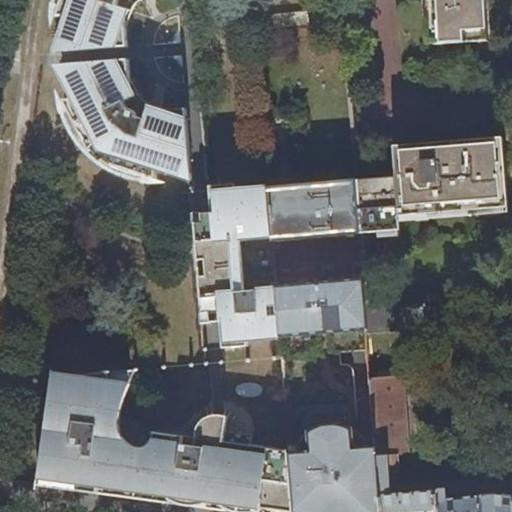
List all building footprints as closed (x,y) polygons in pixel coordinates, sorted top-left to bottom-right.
[(128,46),(125,19),(121,16),(125,9),(129,11),(133,12),(135,6),(138,2),(141,0),(65,0),(60,17),(72,17),(59,53),(128,46)] [(424,0),(427,44),(488,41),(485,0),(424,0)] [(125,19),(129,11),(125,9),(121,16),(125,19)] [(261,71),(272,71),(269,42),(288,40),(287,29),(258,32),(261,71)] [(158,168),(194,180),(188,108),(160,111),(158,116),(149,113),(151,108),(152,104),(145,101),(140,93),(137,95),(132,97),(126,90),(131,88),(129,59),(61,65),(79,99),(68,100),(76,117),(86,133),(96,145),(109,157),(123,165),(138,171),(162,179),(158,168)] [(137,95),(131,88),(126,90),(132,97),(137,95)] [(160,111),(151,108),(149,113),(158,116),(160,111)] [(397,177),(358,180),(362,234),(402,230),(401,215),(510,207),(504,137),(395,145),(397,177)] [(283,337),(368,330),(365,303),(363,278),(307,284),(303,239),(362,234),(358,180),(271,187),(274,226),(283,337)] [(211,186),(215,231),(274,226),(271,187),(237,190),(237,183),(211,186)] [(250,340),(283,337),(274,226),(215,231),(216,241),(219,241),(220,251),(216,251),(213,258),(212,265),(213,272),(216,279),(220,283),(223,283),(224,293),(220,294),(225,349),(250,347),(250,340)] [(397,301),(365,303),(368,330),(368,333),(387,331),(387,323),(399,322),(397,301)] [(152,501),(218,510),(213,445),(209,444),(210,439),(200,438),(156,432),(156,440),(152,445),(148,448),(142,448),(135,445),(129,441),(120,440),(123,426),(123,421),(125,412),(134,385),(114,381),(115,372),(72,376),(57,374),(41,486),(152,501)] [(511,511),(511,494),(496,492),(445,499),(447,489),(394,493),(393,474),(399,473),(398,455),(409,454),(403,375),(372,377),(377,447),(381,511),(511,511)] [(202,422),(200,438),(210,439),(209,444),(213,445),(219,446),(220,441),(226,442),(227,431),(228,431),(232,406),(227,406),(220,406),(213,409),(207,414),(202,422)] [(292,453),(296,511),(381,511),(377,447),(354,449),(353,430),(348,428),(342,426),(335,424),(327,425),(319,428),(311,433),(312,452),(292,453)] [(296,511),(292,453),(292,450),(254,446),(256,435),(228,431),(227,431),(226,442),(220,441),(219,446),(213,445),(218,510),(231,511),(296,511)]
